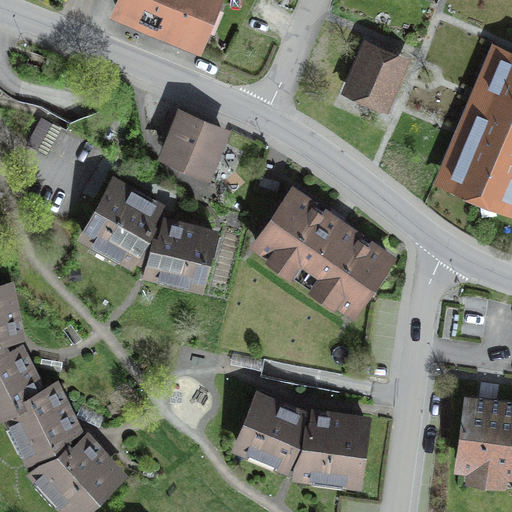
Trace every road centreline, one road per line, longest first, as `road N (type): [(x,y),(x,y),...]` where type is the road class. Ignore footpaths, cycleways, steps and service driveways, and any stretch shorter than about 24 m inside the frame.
road 1 (tertiary): [(265,119),(0,8)]
road 2 (unclassified): [(439,242),(396,511)]
road 3 (tertiary): [(439,242),(265,119)]
road 4 (residential): [(315,0),(265,119)]
